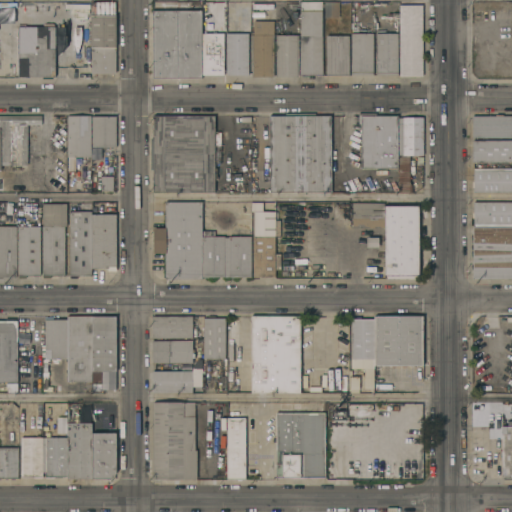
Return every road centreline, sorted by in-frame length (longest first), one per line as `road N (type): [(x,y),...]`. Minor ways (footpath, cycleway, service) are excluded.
road 1 (residential): [(451,511),(450,0)]
road 2 (residential): [(511,98),(0,99)]
road 3 (residential): [(511,499),(0,499)]
road 4 (residential): [(0,299),(511,299)]
road 5 (residential): [(136,511),(136,0)]
